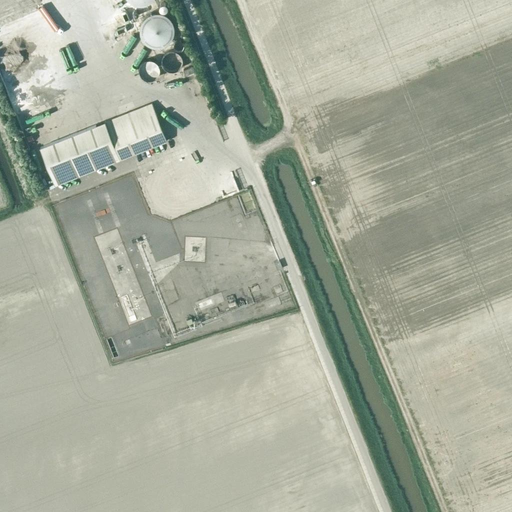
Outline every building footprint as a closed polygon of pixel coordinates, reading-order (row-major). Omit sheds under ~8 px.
[(0,0),(0,36),(4,35),(15,35),(0,39),(0,48),(22,41),(23,28),(39,23),(39,13),(28,13),(26,6),(36,2),(35,0),(0,0)] [(37,0),(38,9),(44,9),(44,26),(67,26),(66,0),(37,0)] [(155,47),(156,47),(158,47),(160,47),(162,46),(164,46),(165,45),(167,44),(168,43),(169,41),(170,40),(171,38),(172,37),(173,35),(173,33),(174,32),(174,30),(174,28),(173,26),(173,25),(172,23),(171,21),(170,20),(169,18),(168,17),(166,16),(165,15),(163,14),(161,14),(160,13),(158,13),(156,13),(154,13),(153,14),(151,14),(149,15),(148,16),(146,17),(145,18),(144,19),(142,21),(142,22),(141,24),(140,26),(140,27),(140,29),(140,31),(140,33),(140,35),(141,36),(142,38),(143,40),(144,41),(145,42),(146,43),(148,45),(149,45),(151,46),(153,47),(155,47)] [(182,61),(182,59),(182,56),(180,54),(179,52),(176,51),(174,50),(171,49),(169,50),(166,51),(164,53),(163,55),(162,57),(161,60),(162,62),(163,65),(164,67),(166,69),(168,70),(171,70),(174,70),(176,69),(178,68),(180,66),(181,64),(182,61)] [(160,70),(160,67),(159,65),(158,62),(156,60),(153,59),(150,58),(148,58),(145,59),(142,61),(141,63),(139,65),(139,68),(139,71),(140,74),(142,76),(144,78),(147,79),(150,79),(152,78),(155,77),(157,75),(159,73),(160,70)] [(192,66),(183,69),(186,75),(194,71),(192,66)] [(167,141),(165,136),(152,103),(105,122),(40,148),(55,185),(120,159),(167,141)] [(18,128),(21,141),(29,140),(26,127),(18,128)] [(199,191),(199,186),(199,182),(197,178),(195,174),(193,170),(189,168),(186,165),(181,164),(177,163),(173,163),(169,164),(165,166),(161,168),(158,171),(155,175),(153,179),(152,183),(152,187),(152,192),(154,196),(156,200),(158,203),(162,206),(166,208),(170,210),(174,210),(178,210),(183,209),(187,208),(190,205),(193,202),(196,199),(198,195),(199,191)] [(71,193),(83,188),(81,181),(69,186),(71,193)] [(54,193),(57,199),(68,193),(66,188),(54,193)] [(229,196),(195,208),(200,222),(234,210),(229,196)] [(57,214),(54,205),(49,207),(52,216),(57,214)] [(221,215),(223,221),(234,217),(232,211),(221,215)] [(93,217),(98,231),(111,227),(106,213),(93,217)] [(116,234),(93,240),(107,290),(119,287),(123,301),(117,302),(123,323),(137,319),(137,317),(145,315),(139,295),(130,297),(133,308),(127,309),(124,300),(127,299),(125,290),(127,289),(129,295),(136,293),(134,284),(132,284),(127,265),(124,266),(116,234)] [(284,305),(288,302),(284,291),(279,293),(284,305)] [(188,301),(192,310),(209,303),(206,294),(188,301)] [(259,302),(261,308),(273,304),(271,298),(259,302)] [(305,332),(293,335),(296,347),(308,344),(305,332)] [(126,341),(128,347),(145,342),(143,335),(126,341)]
